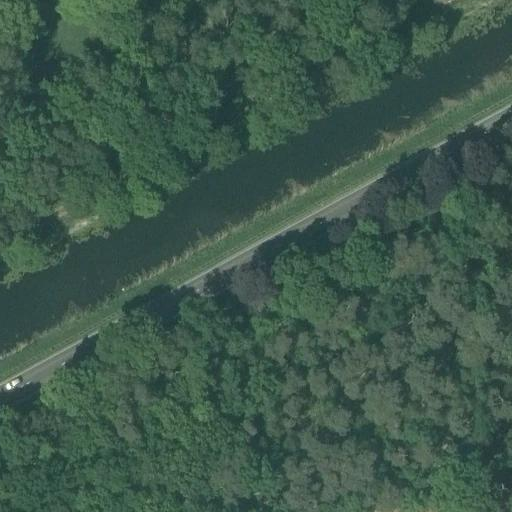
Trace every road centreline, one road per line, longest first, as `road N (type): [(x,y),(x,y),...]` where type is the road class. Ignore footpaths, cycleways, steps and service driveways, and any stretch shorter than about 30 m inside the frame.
road 1 (primary): [(0,400),(511,120)]
road 2 (track): [(443,0),(0,241)]
